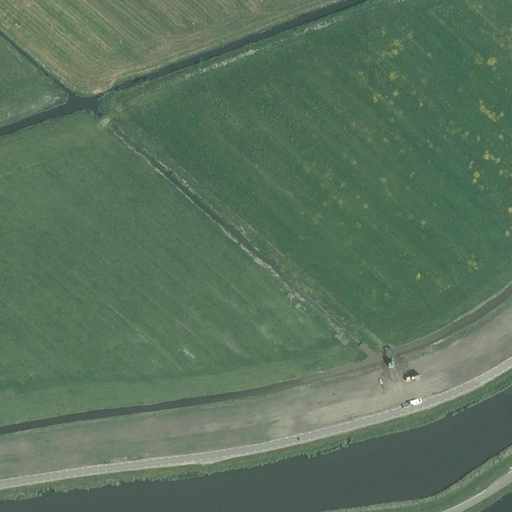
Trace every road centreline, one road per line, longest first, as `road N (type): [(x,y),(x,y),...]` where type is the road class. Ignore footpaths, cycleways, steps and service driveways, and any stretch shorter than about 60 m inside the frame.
road 1 (unclassified): [(0,486),(298,440),(457,393),(511,364)]
road 2 (track): [(140,65),(319,0)]
